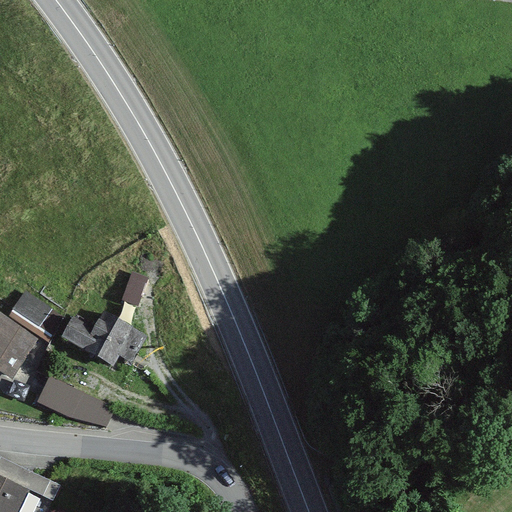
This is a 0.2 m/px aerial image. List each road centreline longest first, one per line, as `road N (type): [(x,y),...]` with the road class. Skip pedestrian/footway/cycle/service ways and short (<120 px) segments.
road 1 (trunk): [(57,0),(163,168),(309,511)]
road 2 (unclassified): [(0,437),(190,462),(215,473),(241,511)]
